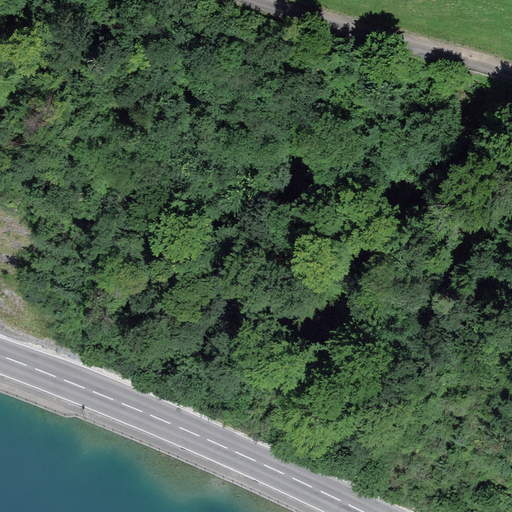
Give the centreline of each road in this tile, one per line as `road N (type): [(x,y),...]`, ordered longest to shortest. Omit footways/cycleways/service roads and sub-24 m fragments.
road 1 (secondary): [(361,511),(157,419),(0,359)]
road 2 (residential): [(511,77),(259,0)]
